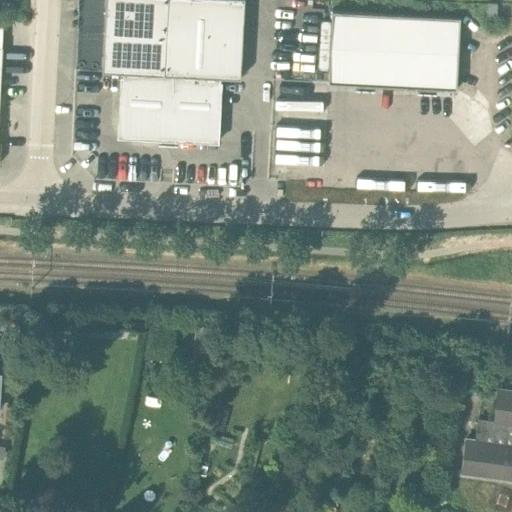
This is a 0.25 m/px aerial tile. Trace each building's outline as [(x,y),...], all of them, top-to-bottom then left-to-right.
[(106,0),(105,28),(165,31),(166,0),(106,0)] [(122,69),(122,74),(119,140),(159,142),(159,147),(178,148),(178,144),(219,146),(222,79),(241,80),(245,2),(208,0),(166,0),(165,31),(163,71),(122,69)] [(487,3),(487,5),(486,17),(496,18),(497,4),(487,3)] [(333,10),(328,83),(456,90),(460,17),(333,10)] [(163,71),(165,31),(105,28),(102,72),(106,72),(109,72),(122,73),(122,74),(122,69),(163,71)] [(193,350),(213,353),(216,331),(196,328),(193,350)] [(511,391),(497,389),(493,421),(478,419),(476,433),(478,433),(477,441),(465,439),(461,474),(464,474),(489,477),(489,478),(492,478),(511,480),(511,391)] [(382,449),(359,445),(356,458),(379,462),(382,449)] [(291,465),(296,453),(277,446),(273,457),(291,465)] [(326,461),(321,487),(334,490),(340,464),(326,461)] [(351,511),(355,497),(335,494),(331,511),(351,511)]
